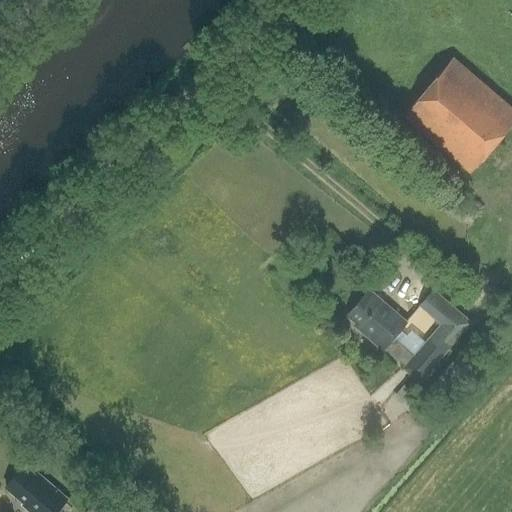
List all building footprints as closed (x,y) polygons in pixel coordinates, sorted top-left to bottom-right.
[(471,173),(511,124),(511,107),(454,58),(404,116),(471,173)] [(348,316),(360,326),(358,328),(386,351),(409,323),(370,290),(348,316)] [(421,384),(473,322),(433,290),(419,307),(440,324),(402,369),(421,384)] [(413,414),(424,401),(405,385),(394,399),(413,414)] [(30,511),(56,511),(68,499),(39,474),(37,476),(25,466),(6,487),(25,503),(23,505),(30,511)] [(109,511),(112,510),(101,499),(87,511),(109,511)]
